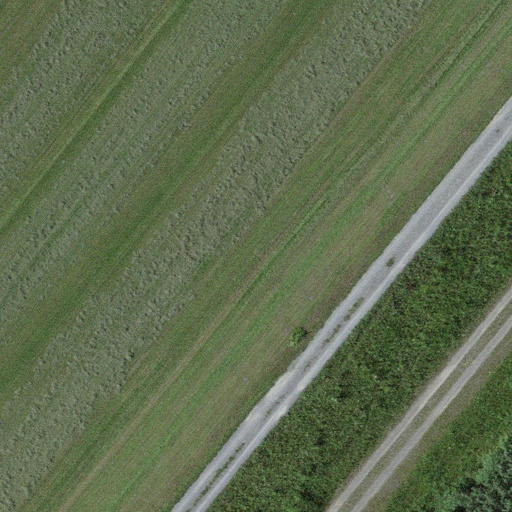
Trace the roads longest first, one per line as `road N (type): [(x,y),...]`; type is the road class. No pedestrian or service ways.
road 1 (track): [(188,511),(511,111)]
road 2 (track): [(511,313),(348,511)]
